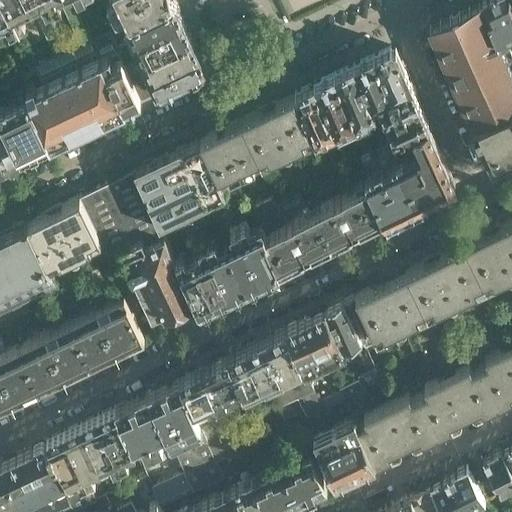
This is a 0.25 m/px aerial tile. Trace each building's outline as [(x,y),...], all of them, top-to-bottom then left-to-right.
[(0,0),(0,29),(17,21),(6,0),(0,0)] [(35,12),(29,0),(6,0),(17,21),(35,12)] [(54,4),(51,0),(29,0),(35,12),(57,55),(75,46),(70,36),(62,41),(45,9),(54,4)] [(77,5),(74,0),(51,0),(54,4),(62,0),(67,10),(75,34),(70,36),(75,46),(88,39),(81,17),(77,5)] [(132,17),(166,0),(121,0),(112,5),(116,14),(128,8),(132,17)] [(137,36),(183,14),(177,0),(166,0),(132,17),(129,18),(137,36)] [(283,0),(290,15),(324,0),(320,0),(319,0),(283,0)] [(511,56),(511,51),(506,39),(511,36),(511,0),(479,0),(481,1),(480,2),(480,1),(478,2),(478,3),(470,6),(468,7),(461,11),(458,12),(451,15),(449,16),(449,17),(441,20),(439,21),(432,25),(431,25),(429,26),(431,30),(435,40),(436,42),(441,54),(442,56),(448,67),(447,67),(448,69),(449,69),(454,81),(453,81),(454,83),(455,83),(459,94),(460,96),(465,107),(465,108),(466,110),(472,121),(471,121),(472,124),(473,123),(473,124),(511,106),(511,105),(511,69),(507,59),(511,56)] [(124,64),(191,32),(183,14),(116,47),(124,64)] [(141,98),(132,80),(124,64),(116,47),(108,29),(92,37),(125,105),(141,98)] [(152,73),(199,50),(191,32),(124,64),(132,80),(151,71),(152,73)] [(57,55),(28,69),(19,74),(51,141),(125,105),(92,37),(88,39),(75,46),(57,55)] [(411,83),(396,49),(396,47),(395,48),(391,46),(391,45),(389,46),(390,46),(374,54),(374,53),(373,54),(391,95),(411,85),(412,85),(411,83)] [(160,89),(203,69),(207,70),(209,65),(205,63),(199,50),(152,73),(160,89)] [(391,95),(373,54),(354,63),(372,104),(378,101),(391,95)] [(375,112),(372,104),(354,63),(353,63),(353,64),(335,72),(334,72),(356,121),(375,112)] [(160,89),(152,73),(151,71),(132,80),(141,98),(160,89)] [(356,121),(334,72),(334,73),(315,81),(336,130),(356,121)] [(19,74),(15,76),(0,83),(0,96),(1,98),(0,98),(0,112),(21,155),(51,141),(19,74)] [(336,130),(315,81),(314,82),(296,90),(295,91),(294,91),(295,92),(312,129),(317,139),(336,130)] [(380,122),(385,119),(419,103),(411,85),(391,95),(378,101),(384,115),(378,118),(380,122)] [(312,129),(295,92),(247,114),(265,151),(273,147),(276,153),(307,139),(304,133),(312,129)] [(428,122),(427,120),(419,103),(385,119),(394,139),(428,122)] [(511,154),(511,105),(511,106),(473,124),(491,165),(511,154)] [(21,155),(0,112),(0,147),(7,162),(21,155)] [(225,188),(218,174),(227,169),(231,176),(259,163),(256,156),(265,151),(247,114),(200,136),(135,166),(166,235),(218,211),(211,195),(225,188)] [(428,122),(394,139),(393,139),(420,200),(455,182),(428,122)] [(420,200),(393,139),(357,157),(368,181),(384,217),(420,200)] [(174,254),(166,235),(135,166),(80,193),(99,232),(108,251),(119,246),(130,268),(129,268),(133,277),(134,276),(152,316),(163,311),(163,312),(194,297),(174,254)] [(384,217),(368,181),(314,208),(332,244),(384,217)] [(99,232),(80,193),(64,202),(63,201),(44,211),(28,219),(46,258),(57,253),(59,259),(91,243),(89,237),(99,232)] [(332,244),(314,208),(285,223),(271,197),(254,206),(263,224),(269,235),(264,238),(279,270),(332,244)] [(511,216),(464,239),(482,277),(490,273),(493,279),(511,269),(511,216)] [(57,282),(46,258),(28,219),(27,219),(0,231),(0,323),(23,312),(18,301),(57,282)] [(279,270),(264,238),(269,235),(263,224),(250,230),(245,220),(237,224),(263,278),(279,270)] [(263,278),(237,224),(229,228),(234,237),(226,241),(247,285),(263,278)] [(247,285),(226,241),(219,245),(214,235),(206,239),(232,293),(247,285)] [(232,293),(206,239),(198,242),(203,252),(195,256),(216,300),(232,293)] [(477,286),(475,281),(482,277),(464,239),(398,271),(373,283),(371,284),(355,292),(354,292),(372,328),(372,329),(382,325),(384,331),(419,314),(416,309),(417,308),(432,301),(435,307),(477,286)] [(216,300),(195,256),(187,260),(182,250),(174,254),(194,297),(199,308),(216,300)] [(146,306),(129,270),(126,271),(125,270),(119,273),(119,274),(117,276),(134,311),(146,306)] [(145,335),(138,322),(124,292),(71,318),(92,360),(108,352),(107,351),(127,342),(128,343),(145,335)] [(372,328),(354,292),(343,298),(360,334),(372,328)] [(361,338),(360,334),(343,298),(325,307),(343,346),(350,361),(358,357),(351,342),(361,338)] [(343,346),(325,307),(305,316),(324,356),(343,346)] [(324,356),(305,316),(285,325),(302,361),(304,365),(324,356)] [(92,360),(71,318),(19,343),(40,385),(56,377),(56,376),(75,367),(76,368),(92,360)] [(302,361),(285,325),(265,335),(282,370),(302,361)] [(282,370),(265,335),(245,344),(262,380),(282,370)] [(511,341),(485,355),(487,360),(480,364),(498,402),(511,395),(511,341)] [(40,385),(19,343),(0,352),(0,404),(4,402),(23,392),(24,393),(40,385)] [(262,380),(245,344),(225,353),(239,382),(242,389),(262,380)] [(239,382),(225,353),(202,364),(218,397),(227,393),(225,389),(239,382)] [(498,402),(480,364),(472,368),(469,362),(447,373),(424,384),(427,390),(419,393),(437,431),(459,421),(457,416),(464,413),(474,408),(476,412),(498,402)] [(218,397),(202,364),(179,375),(192,404),(206,397),(208,402),(218,397)] [(313,386),(307,372),(287,381),(294,395),(313,386)] [(226,476),(222,467),(207,434),(199,418),(192,404),(179,375),(148,390),(115,405),(132,441),(140,438),(147,453),(172,441),(186,472),(195,491),(226,476)] [(294,395),(287,381),(277,386),(284,400),(294,395)] [(284,400),(277,386),(267,391),(274,405),(284,400)] [(319,397),(313,386),(294,395),(299,406),(319,397)] [(345,400),(339,387),(319,396),(325,409),(345,400)] [(437,431),(419,393),(411,397),(409,392),(364,413),(366,419),(357,424),(375,461),(376,460),(406,446),(408,446),(408,445),(437,431)] [(325,409),(319,396),(319,397),(299,406),(305,419),(325,409)] [(132,441),(115,405),(98,413),(121,461),(129,458),(124,449),(134,445),(132,441)] [(121,461),(98,413),(81,421),(100,461),(109,456),(113,465),(121,461)] [(375,461),(357,424),(353,417),(334,426),(355,471),(375,461)] [(100,461),(81,421),(64,429),(87,478),(94,474),(90,465),(100,461)] [(355,471),(334,426),(313,436),(334,480),(355,471)] [(87,478),(64,429),(47,437),(65,477),(75,472),(79,481),(87,478)] [(72,491),(65,477),(47,437),(0,459),(0,511),(74,511),(73,509),(66,494),(72,491)] [(511,441),(502,447),(511,465),(511,441)] [(327,484),(312,453),(305,456),(303,453),(301,454),(296,443),(286,447),(291,458),(289,460),(290,463),(283,466),(298,498),(327,484)] [(511,483),(511,465),(502,447),(483,456),(501,490),(511,483)] [(298,498),(283,466),(276,470),(274,467),(267,470),(262,459),(255,462),(262,477),(254,480),(269,511),(298,498)] [(240,476),(237,471),(233,462),(231,463),(222,467),(226,476),(229,481),(240,476)] [(484,498),(467,464),(449,474),(465,507),(484,498)] [(195,491),(186,472),(153,487),(158,499),(162,507),(195,491)] [(456,511),(465,507),(449,474),(430,483),(444,511),(456,511)] [(267,511),(269,511),(254,480),(247,484),(245,480),(231,487),(233,491),(225,494),(233,511),(267,511)] [(136,493),(131,482),(117,489),(122,500),(136,493)] [(444,511),(430,483),(424,486),(424,485),(411,492),(420,511),(444,511)] [(420,511),(411,492),(392,502),(397,511),(420,511)] [(233,511),(225,494),(218,498),(216,494),(202,501),(204,504),(196,508),(198,511),(233,511)] [(106,511),(109,511),(102,496),(73,509),(74,511),(106,511)] [(163,511),(162,507),(158,499),(151,503),(154,511),(163,511)] [(397,511),(392,502),(374,511),(397,511)]
